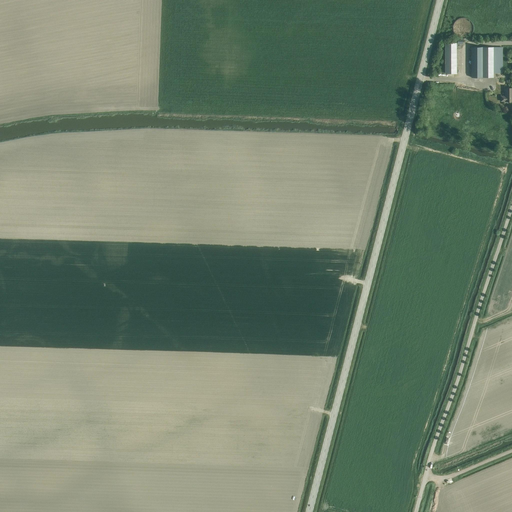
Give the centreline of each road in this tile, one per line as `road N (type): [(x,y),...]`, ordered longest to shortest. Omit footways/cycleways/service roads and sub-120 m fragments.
road 1 (tertiary): [(309,511),(440,0)]
road 2 (unclassified): [(415,511),(511,206)]
